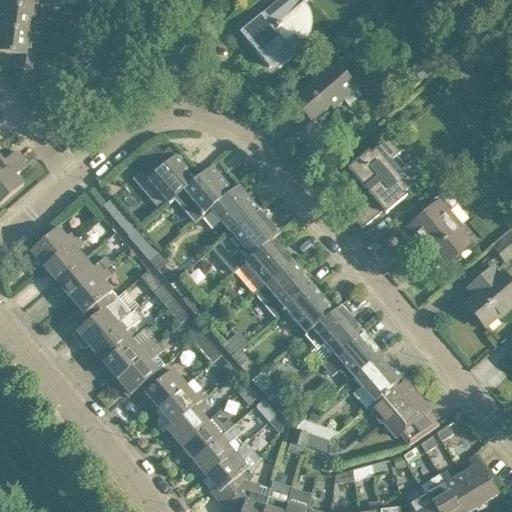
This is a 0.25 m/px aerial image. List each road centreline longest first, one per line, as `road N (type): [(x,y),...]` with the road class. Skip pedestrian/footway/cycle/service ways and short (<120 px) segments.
road 1 (residential): [(511,443),(231,138),(201,120),(179,120)]
road 2 (unclassified): [(153,511),(0,312)]
road 3 (residential): [(179,120),(126,133),(76,178)]
road 4 (residential): [(179,120),(182,0)]
